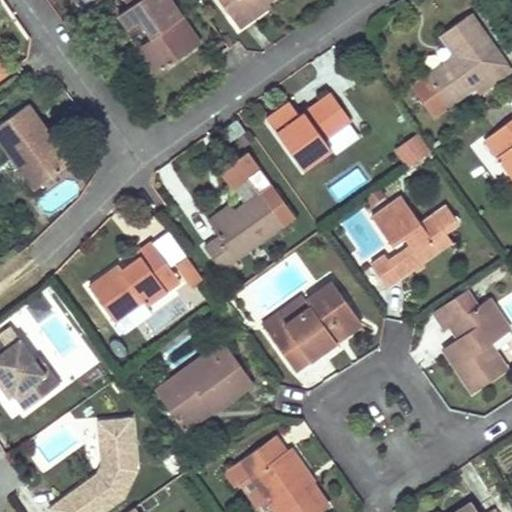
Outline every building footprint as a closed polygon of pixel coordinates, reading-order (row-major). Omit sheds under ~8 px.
[(156,74),(179,59),(202,43),(172,0),(168,0),(167,1),(165,0),(129,0),(140,16),(152,32),(155,37),(139,48),(156,74)] [(239,27),(254,17),(270,6),(266,0),(225,0),(222,3),(239,27)] [(469,13),(439,33),(455,56),(411,87),(430,115),(479,81),(483,87),(507,70),(469,13)] [(303,171),(318,161),(332,150),(325,140),(351,122),(331,93),(299,116),(289,101),(265,117),(303,171)] [(61,167),(44,143),(50,139),(24,102),(0,118),(0,144),(17,167),(32,188),(61,167)] [(511,116),(482,139),(511,179),(511,116)] [(220,131),(228,142),(243,131),(235,120),(220,131)] [(404,165),(426,150),(416,135),(394,150),(404,165)] [(61,167),(67,163),(50,139),(44,143),(61,167)] [(218,238),(204,248),(220,271),(222,269),(236,259),(283,226),(274,212),(285,204),(248,152),(221,171),(232,188),(247,178),(258,194),(233,212),(211,227),(218,238)] [(372,210),(387,199),(381,191),(366,201),(372,210)] [(419,223),(400,198),(371,220),(390,246),(401,237),(408,246),(388,261),(383,254),(369,264),(386,288),(438,250),(430,240),(443,231),(457,221),(445,205),(419,223)] [(295,219),(285,204),(274,212),(283,226),(295,219)] [(211,227),(233,212),(229,207),(207,222),(211,227)] [(430,240),(438,250),(450,241),(443,231),(430,240)] [(88,284),(100,302),(113,320),(141,300),(144,304),(178,281),(150,241),(136,251),(139,255),(120,269),(116,264),(88,284)] [(189,285),(200,278),(184,255),(174,263),(189,285)] [(242,268),(236,259),(222,269),(228,278),(242,268)] [(305,359),(306,361),(308,363),(334,344),(330,338),(356,319),(332,285),(305,303),(301,297),(259,327),(290,370),(305,359)] [(470,392),(487,381),(504,370),(487,344),(507,331),(485,299),(477,304),(466,289),(429,314),(441,329),(446,325),(455,338),(461,348),(447,358),(470,392)] [(361,326),(356,319),(330,338),(334,344),(361,326)] [(455,338),(440,348),(447,358),(461,348),(455,338)] [(152,390),(164,406),(175,421),(202,402),(209,413),(251,383),(221,341),(152,390)] [(35,400),(28,391),(29,384),(37,378),(26,363),(11,342),(0,350),(0,392),(0,393),(16,415),(25,408),(35,400)] [(31,360),(26,363),(37,378),(29,384),(28,391),(35,400),(40,397),(52,388),(31,360)] [(175,421),(183,432),(209,413),(202,402),(175,421)] [(101,475),(96,472),(49,505),(53,511),(95,511),(121,495),(133,468),(128,417),(96,420),(100,463),(106,465),(101,475)] [(269,463),(286,451),(274,434),(257,446),(269,463)] [(273,511),(320,511),(327,507),(286,451),(269,463),(257,446),(222,472),(233,488),(248,477),(270,507),(273,511)] [(101,475),(106,465),(100,463),(96,472),(101,475)] [(233,488),(222,472),(213,479),(224,494),(233,488)] [(248,477),(233,488),(250,511),(263,511),(270,507),(248,477)]
